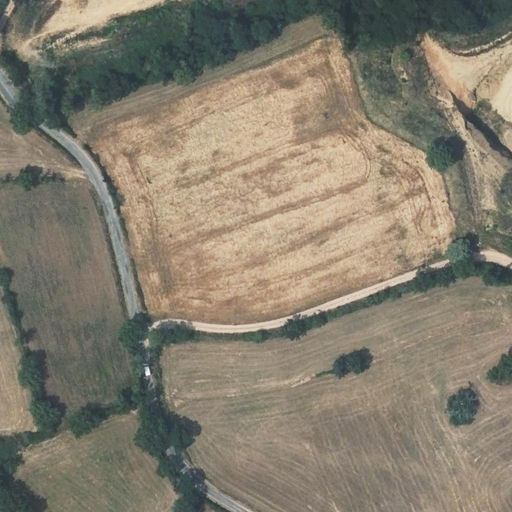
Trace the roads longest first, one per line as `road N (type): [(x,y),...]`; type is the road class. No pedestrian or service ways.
road 1 (unclassified): [(0,74),(97,178),(166,464),(234,511)]
road 2 (track): [(134,313),(226,329),(267,326),(482,249),(495,226),(511,220)]
road 3 (track): [(174,0),(0,33)]
